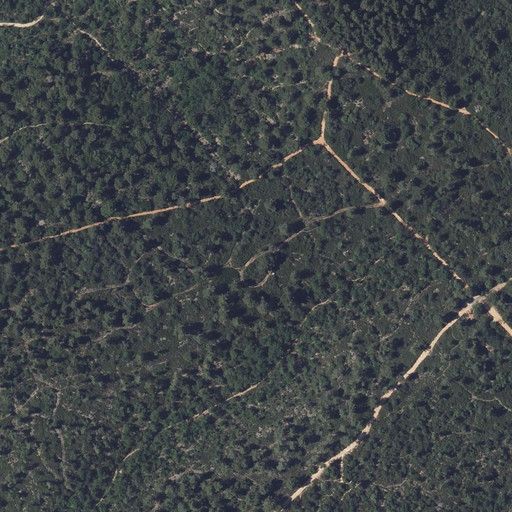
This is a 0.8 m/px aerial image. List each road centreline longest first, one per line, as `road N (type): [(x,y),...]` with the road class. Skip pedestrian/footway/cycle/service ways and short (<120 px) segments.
road 1 (track): [(0,248),(219,197),(323,139)]
road 2 (track): [(511,333),(479,298),(393,388),(359,442),(277,511)]
road 3 (track): [(479,298),(327,149),(321,135),(335,59),(325,44)]
